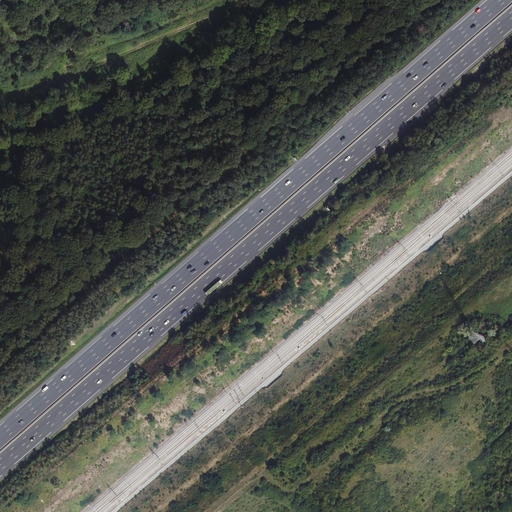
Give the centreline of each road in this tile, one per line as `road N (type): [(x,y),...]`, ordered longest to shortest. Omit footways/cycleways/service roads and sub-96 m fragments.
road 1 (motorway): [(0,465),(511,17)]
road 2 (motorway): [(499,0),(0,436)]
road 3 (track): [(431,6),(270,122),(230,168),(121,252),(0,363)]
road 4 (track): [(156,511),(511,210)]
road 5 (track): [(511,249),(207,511)]
road 6 (track): [(0,99),(250,0)]
